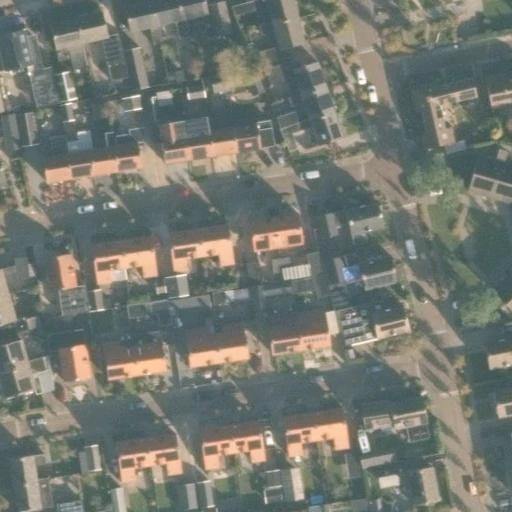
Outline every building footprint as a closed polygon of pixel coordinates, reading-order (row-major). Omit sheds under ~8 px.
[(187,37),(183,18),(180,19),(176,0),(153,0),(148,1),(154,25),(157,24),(174,20),(178,39),(187,37)] [(202,0),(176,0),(180,19),(183,18),(201,14),(206,39),(229,34),(221,1),(204,5),(202,0)] [(267,5),(272,23),(272,25),(296,18),(290,0),(255,0),(252,1),(253,8),(267,5)] [(161,42),(157,24),(154,25),(148,1),(123,7),(128,31),(148,26),(152,45),(161,42)] [(81,43),(83,42),(100,39),(109,82),(126,78),(120,51),(120,52),(116,34),(106,37),(101,13),(75,18),(81,43)] [(81,43),(75,18),(49,24),(54,49),(67,46),(72,70),(87,66),(87,63),(88,63),(83,42),(81,43)] [(272,25),(272,23),(258,27),(260,34),(274,31),(279,47),(259,52),(263,63),(291,55),(289,48),(302,44),(296,18),(272,25)] [(25,40),(23,31),(0,35),(0,56),(3,70),(41,62),(37,44),(31,46),(30,39),(25,40)] [(139,47),(120,51),(126,78),(128,77),(131,90),(148,87),(139,47)] [(292,97),(301,93),(301,95),(324,87),(316,62),(296,69),(293,60),(265,68),(270,85),(286,80),(292,97)] [(264,91),(254,67),(242,72),(252,96),(264,91)] [(184,81),(182,70),(167,74),(170,84),(184,81)] [(52,76),(57,97),(58,97),(59,102),(76,99),(70,72),(52,76)] [(511,76),(502,79),(501,73),(482,77),(485,89),(489,106),(511,101),(511,76)] [(227,90),(225,74),(210,77),(213,93),(227,90)] [(464,140),(452,142),(448,128),(444,129),(438,106),(474,97),(470,78),(434,87),(433,82),(408,88),(414,112),(418,111),(424,133),(418,134),(422,150),(443,145),(445,154),(466,149),(464,140)] [(204,95),(202,83),(186,86),(188,99),(204,95)] [(333,113),(324,87),(301,95),(301,93),(292,97),(287,98),(290,106),(304,101),(309,119),(310,121),(333,113)] [(141,108),(139,96),(122,99),(124,111),(141,108)] [(161,120),(157,96),(144,98),(148,122),(161,120)] [(94,119),(109,116),(108,111),(106,101),(92,104),(93,114),(94,119)] [(74,120),(71,103),(59,104),(62,122),(74,120)] [(15,113),(14,113),(14,114),(18,138),(19,138),(21,146),(38,144),(33,112),(15,115),(15,113)] [(14,114),(14,113),(1,115),(5,140),(18,138),(14,114)] [(207,132),(211,156),(235,153),(231,128),(233,127),(230,113),(207,116),(209,131),(207,132)] [(293,113),(276,118),(280,128),(295,124),(296,123),(293,113)] [(310,121),(309,119),(296,123),(295,124),(298,132),(313,127),(319,147),(342,139),(333,113),(310,121)] [(209,131),(207,116),(184,121),(186,134),(184,135),(188,160),(211,156),(207,132),(209,131)] [(233,127),(231,128),(235,153),(273,147),(269,120),(256,122),(256,124),(233,127)] [(165,163),(188,160),(184,135),(186,134),(184,121),(159,124),(165,163)] [(127,134),(112,137),(114,146),(111,147),(115,171),(139,167),(135,143),(145,142),(143,127),(126,130),(127,134)] [(78,140),(66,142),(68,153),(65,154),(69,179),(92,175),(89,150),(90,150),(87,130),(77,132),(78,140)] [(92,175),(115,171),(111,147),(114,146),(112,137),(111,132),(103,134),(105,148),(90,150),(89,150),(92,175)] [(44,183),(69,179),(65,154),(68,153),(66,142),(65,135),(49,137),(52,156),(40,158),(44,183)] [(488,197),(502,150),(498,148),(494,160),(477,155),(466,190),(488,197)] [(502,150),(488,197),(511,204),(511,165),(503,163),(506,151),(502,150)] [(382,227),(375,201),(343,209),(343,210),(330,214),(329,212),(315,216),(320,239),(335,235),(332,226),(347,222),(353,246),(365,243),(363,232),(382,227)] [(297,213),(273,217),(277,246),(302,243),(297,213)] [(253,250),(277,246),(273,217),(248,221),(253,250)] [(197,229),(202,255),(218,252),(220,264),(233,262),(227,224),(197,229)] [(202,255),(197,229),(168,234),(174,273),(187,270),(185,258),(202,255)] [(120,240),(124,266),(140,264),(142,276),(156,274),(150,236),(120,240)] [(124,266),(120,240),(90,245),(96,284),(109,282),(107,269),(124,266)] [(323,274),(320,261),(318,251),(306,255),(311,276),(323,274)] [(74,287),(70,254),(44,257),(48,291),(57,290),(61,314),(88,310),(84,285),(74,287)] [(323,274),(326,285),(342,281),(359,277),(362,288),(395,280),(389,255),(356,263),(356,265),(346,267),(343,255),(320,261),(323,274)] [(279,258),(282,272),(290,271),(288,256),(279,258)] [(0,297),(7,295),(3,279),(14,275),(15,279),(37,276),(35,262),(26,264),(26,257),(14,259),(14,265),(14,266),(0,270),(0,268),(0,297)] [(282,272),(279,258),(270,259),(273,274),(282,272)] [(262,284),(258,262),(246,264),(249,285),(262,284)] [(326,285),(323,274),(311,276),(317,298),(329,295),(326,285)] [(188,295),(186,275),(164,277),(167,298),(188,295)] [(511,280),(508,276),(491,292),(511,314),(511,280)] [(166,293),(164,279),(154,280),(156,294),(166,293)] [(291,292),(289,280),(250,287),(253,310),(267,308),(265,296),(291,292)] [(101,300),(100,289),(86,291),(89,311),(109,308),(108,299),(101,300)] [(224,292),(212,293),(214,305),(225,304),(224,292)] [(0,324),(12,321),(16,333),(35,327),(39,326),(36,316),(23,320),(22,318),(14,320),(7,295),(0,297),(0,324)] [(179,299),(167,301),(169,315),(181,313),(179,299)] [(373,329),(375,338),(407,331),(401,305),(384,309),(381,299),(335,310),(343,345),(345,345),(344,344),(360,340),(358,332),(373,329)] [(170,324),(166,300),(143,303),(145,316),(156,314),(158,326),(170,324)] [(295,321),(299,350),(329,345),(323,309),(294,314),(295,321)] [(299,350),(295,321),(294,314),(265,318),(271,354),(299,350)] [(222,333),(214,334),(218,362),(247,357),(242,322),(221,325),(222,333)] [(0,371),(27,363),(26,360),(21,346),(30,344),(28,338),(37,335),(35,327),(16,333),(18,340),(0,345),(0,371)] [(218,362),(214,334),(206,335),(205,327),(183,331),(188,366),(218,362)] [(88,377),(82,329),(46,334),(48,350),(58,349),(63,381),(88,377)] [(131,346),(135,374),(165,370),(160,334),(138,337),(139,345),(131,346)] [(511,336),(482,343),(487,369),(511,364),(511,336)] [(106,379),(135,374),(131,346),(123,347),(122,340),(101,343),(106,379)] [(41,356),(26,360),(27,363),(0,371),(0,390),(2,399),(34,389),(30,374),(45,369),(41,356)] [(511,387),(491,392),(497,418),(511,414),(511,387)] [(381,428),(392,426),(393,428),(405,426),(408,440),(427,437),(420,396),(389,402),(389,404),(377,406),(376,402),(360,405),(364,431),(381,428)] [(311,413),(315,439),(332,437),(334,449),(348,447),(342,408),(311,413)] [(315,439),(311,413),(281,418),(287,457),(301,455),(299,442),(315,439)] [(257,421),(227,426),(232,452),(247,449),(249,462),(263,460),(257,421)] [(215,454),(232,452),(227,426),(198,430),(204,469),(217,467),(215,454)] [(144,438),(148,464),(164,462),(166,475),(180,473),(174,434),(144,438)] [(148,464),(144,438),(114,443),(120,482),(135,480),(133,467),(148,464)] [(506,470),(511,469),(511,443),(502,446),(506,470)] [(100,469),(97,446),(83,448),(87,471),(100,469)] [(362,473),(358,451),(347,453),(350,475),(362,473)] [(384,464),(382,452),(360,455),(362,467),(384,464)] [(9,459),(12,485),(36,482),(36,479),(34,464),(45,463),(44,455),(33,457),(33,455),(9,459)] [(386,477),(398,475),(400,484),(408,483),(412,505),(438,500),(432,468),(408,472),(406,460),(384,464),(386,477)] [(303,498),(298,467),(279,470),(284,501),(303,498)] [(36,482),(12,485),(16,511),(17,511),(52,507),(48,477),(36,479),(36,482)] [(213,505),(209,480),(195,482),(199,507),(213,505)] [(197,507),(193,483),(176,486),(180,510),(197,507)] [(125,511),(122,487),(109,489),(112,511),(125,511)] [(282,501),(280,488),(263,491),(265,503),(272,502),(273,510),(281,509),(280,501),(282,501)] [(381,511),(380,498),(366,500),(367,511),(381,511)] [(82,511),(81,500),(55,504),(56,511),(82,511)] [(328,511),(327,503),(318,504),(319,511),(328,511)]
